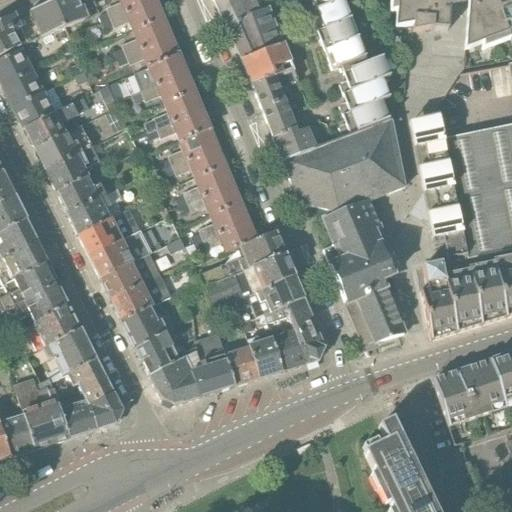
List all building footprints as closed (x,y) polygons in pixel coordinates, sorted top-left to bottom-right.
[(58,0),(30,11),(41,39),(87,19),(79,0),(58,0)] [(97,19),(99,24),(155,3),(153,0),(116,0),(119,6),(105,12),(106,15),(97,19)] [(226,30),(267,12),(266,11),(279,6),(276,0),(213,0),(212,1),(226,30)] [(312,0),(316,11),(343,3),(350,0),(312,0)] [(390,0),(389,15),(396,14),(395,30),(413,27),(412,34),(433,30),(447,31),(447,32),(448,32),(450,12),(444,12),(445,0),(390,0)] [(511,0),(469,0),(467,34),(465,52),(511,33),(511,0)] [(127,26),(131,35),(162,21),(155,3),(99,24),(103,33),(113,29),(114,32),(127,26)] [(316,34),(350,21),(343,3),(316,11),(309,14),(316,34)] [(241,63),(279,47),(267,12),(226,30),(241,63)] [(0,57),(17,49),(24,45),(13,18),(0,23),(0,57)] [(113,55),(115,62),(170,40),(162,21),(131,35),(134,43),(121,48),(122,51),(113,55)] [(324,53),(358,40),(350,21),(316,34),(324,53)] [(142,63),(146,72),(178,59),(170,40),(115,62),(119,70),(128,66),(129,69),(142,63)] [(343,75),(367,65),(358,40),(324,53),(331,73),(340,69),(343,75)] [(64,58),(75,54),(71,45),(60,49),(64,58)] [(250,87),(293,71),(283,46),(279,47),(241,63),(250,87)] [(0,86),(2,90),(33,74),(21,51),(0,61),(0,86)] [(146,72),(131,77),(139,95),(186,78),(178,59),(146,72)] [(342,96),(382,82),(390,79),(382,59),(367,65),(343,75),(346,85),(339,88),(342,96)] [(511,66),(508,67),(508,68),(511,91),(511,127),(444,141),(467,258),(492,253),(492,255),(511,252),(511,66)] [(73,79),(83,75),(80,67),(70,71),(73,79)] [(265,125),(289,117),(283,102),(279,91),(298,84),(293,71),(250,87),(260,111),(265,125)] [(12,111),(43,95),(33,74),(2,90),(12,111)] [(77,88),(87,84),(83,75),(73,79),(77,88)] [(158,99),(161,108),(193,95),(186,78),(139,95),(130,99),(134,107),(142,104),(144,106),(158,99)] [(342,118),(382,103),(389,101),(382,82),(342,96),(346,106),(338,109),(342,118)] [(23,132),(54,116),(43,95),(12,111),(23,132)] [(143,128),(146,137),(201,114),(193,95),(161,108),(165,117),(151,122),(152,124),(143,128)] [(33,152),(65,136),(61,127),(77,118),(88,112),(83,101),(54,116),(23,132),(33,152)] [(338,130),(341,140),(389,122),(382,103),(342,118),(345,127),(338,130)] [(446,263),(467,258),(444,141),(437,110),(435,110),(435,111),(413,144),(412,144),(432,246),(443,244),(446,263)] [(173,137),(177,145),(209,132),(201,114),(146,137),(149,144),(159,140),(160,142),(173,137)] [(389,122),(341,140),(322,147),(281,164),(298,207),(337,216),(369,203),(403,190),(390,122),(389,122)] [(44,174),(92,149),(88,139),(82,128),(65,136),(33,152),(44,174)] [(281,164),(322,147),(314,128),(296,135),(294,130),(271,140),(281,164)] [(160,169),(162,173),(217,150),(209,132),(177,145),(180,153),(167,159),(168,161),(159,166),(160,169)] [(55,196),(87,180),(89,179),(83,169),(87,167),(87,170),(99,163),(92,149),(44,174),(55,196)] [(188,174),(192,183),(224,169),(217,150),(162,173),(165,181),(174,177),(175,180),(188,174)] [(173,202),(177,210),(232,187),(224,169),(192,183),(195,190),(182,196),(183,198),(173,202)] [(0,207),(13,201),(1,176),(0,176),(0,207)] [(66,217),(105,197),(99,187),(92,190),(87,180),(55,196),(66,217)] [(204,211),(208,220),(240,206),(232,187),(177,210),(180,218),(190,214),(191,216),(204,211)] [(77,238),(121,216),(115,205),(120,203),(114,193),(105,197),(66,217),(77,238)] [(0,235),(24,223),(13,201),(0,207),(0,235)] [(322,252),(326,263),(344,305),(363,351),(369,348),(374,346),(403,337),(384,289),(382,282),(392,278),(378,241),(383,239),(369,203),(337,216),(322,222),(333,248),(322,252)] [(191,243),(193,247),(247,224),(240,206),(208,220),(211,227),(198,233),(199,235),(190,239),(191,243)] [(88,260),(139,233),(128,212),(121,216),(77,238),(88,260)] [(0,264),(36,246),(24,223),(0,235),(0,264)] [(224,256),(238,250),(255,243),(247,224),(193,247),(195,255),(205,251),(207,253),(219,247),(224,256)] [(98,281),(149,256),(151,256),(139,233),(88,260),(98,281)] [(197,279),(203,293),(284,257),(274,235),(255,243),(238,250),(242,259),(197,279)] [(183,251),(179,242),(165,248),(170,258),(183,251)] [(0,283),(3,289),(46,267),(36,246),(0,264),(0,283)] [(511,252),(492,255),(492,253),(467,258),(446,263),(447,264),(421,269),(426,293),(419,294),(422,310),(428,344),(450,338),(473,331),(506,321),(511,319),(511,252)] [(98,281),(109,303),(159,278),(149,256),(98,281)] [(217,311),(234,303),(293,279),(284,257),(203,293),(212,313),(217,311)] [(0,316),(7,313),(57,289),(46,267),(3,289),(8,298),(0,302),(0,316)] [(120,324),(153,308),(170,299),(159,278),(109,303),(120,324)] [(262,318),(302,301),(293,279),(234,303),(238,314),(250,308),(256,319),(262,318)] [(29,318),(34,327),(68,310),(57,289),(7,313),(14,326),(29,318)] [(265,326),(288,318),(305,368),(317,364),(323,351),(306,310),(302,301),(262,318),(265,326)] [(134,351),(163,337),(174,332),(167,318),(160,322),(153,308),(120,324),(134,351)] [(41,352),(80,333),(68,310),(34,327),(24,332),(35,355),(41,352)] [(281,375),(305,368),(288,318),(265,326),(270,343),(281,375)] [(249,324),(241,327),(243,334),(251,332),(249,324)] [(50,386),(95,364),(80,333),(41,352),(48,365),(51,363),(58,376),(48,381),(50,386)] [(199,401),(234,390),(224,357),(217,336),(195,343),(195,355),(199,371),(190,375),(199,401)] [(134,351),(148,380),(185,361),(187,359),(182,348),(171,353),(163,337),(134,351)] [(258,383),(281,375),(270,343),(259,346),(258,340),(246,343),(248,349),(258,383)] [(234,390),(258,383),(248,349),(224,357),(234,390)] [(173,409),(199,401),(190,375),(199,371),(195,355),(187,359),(185,361),(148,380),(160,403),(173,409)] [(504,409),(511,406),(511,355),(488,363),(504,409)] [(446,428),(504,409),(488,363),(431,382),(446,428)] [(89,408),(112,398),(95,364),(50,386),(55,402),(82,394),(89,408)] [(33,453),(68,442),(55,402),(50,386),(48,381),(34,388),(32,382),(12,388),(22,418),(33,453)] [(55,402),(68,442),(115,427),(120,414),(112,398),(89,408),(82,394),(55,402)] [(0,431),(9,461),(33,453),(22,418),(10,422),(1,403),(0,402),(0,431)] [(434,511),(391,422),(377,429),(384,444),(362,455),(389,511),(434,511)] [(0,463),(9,461),(0,431),(0,463)]
